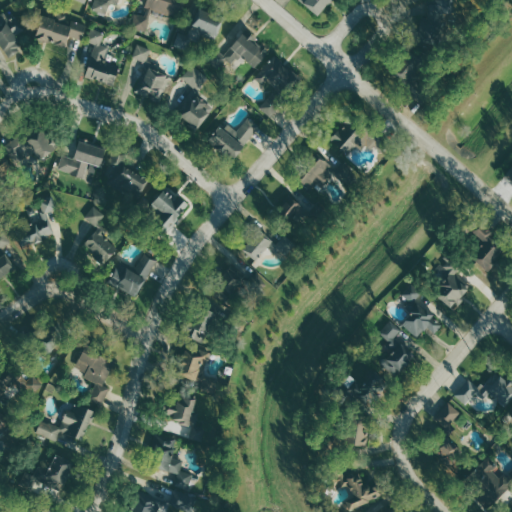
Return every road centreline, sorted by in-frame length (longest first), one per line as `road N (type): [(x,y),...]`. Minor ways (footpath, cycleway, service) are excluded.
road 1 (residential): [(92,511),(180,265),(346,69)]
road 2 (residential): [(511,217),(262,0)]
road 3 (residential): [(228,202),(142,128),(52,99),(0,113)]
road 4 (residential): [(431,492),(403,459),(404,425),(511,290)]
road 5 (residential): [(148,339),(51,289),(0,319)]
road 6 (residential): [(346,69),(379,33),(375,12),(360,12),(323,51)]
